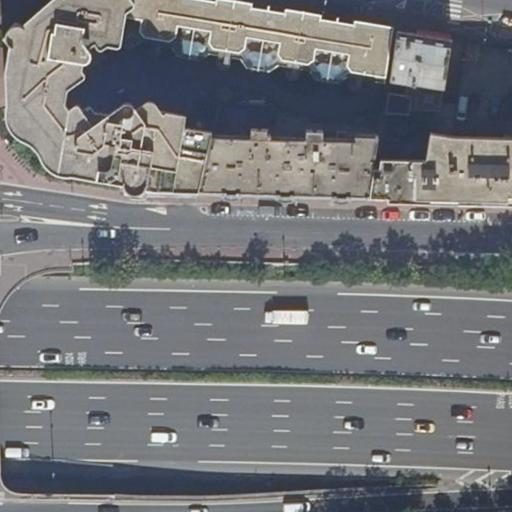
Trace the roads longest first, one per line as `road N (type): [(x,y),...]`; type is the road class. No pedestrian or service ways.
road 1 (motorway): [(0,511),(511,496)]
road 2 (motorway): [(0,418),(511,432)]
road 3 (motorway): [(511,341),(0,329)]
road 4 (secondary): [(320,230),(511,238)]
road 5 (secondary): [(181,228),(0,198)]
road 6 (secondary): [(0,235),(181,228)]
road 7 (secondary): [(320,230),(181,228)]
